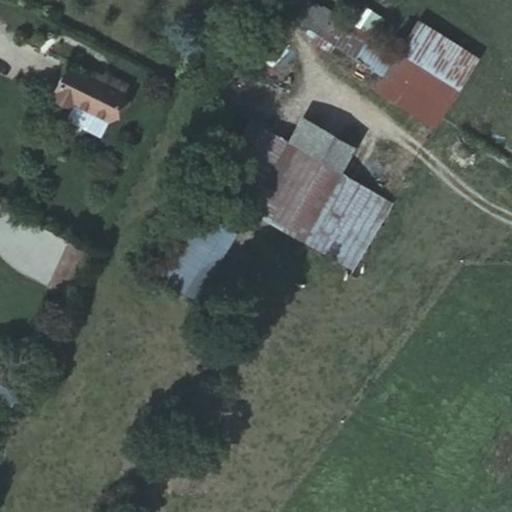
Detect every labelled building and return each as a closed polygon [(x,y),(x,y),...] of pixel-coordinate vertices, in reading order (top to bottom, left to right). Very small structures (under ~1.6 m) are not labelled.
[(383,77),(399,50),(333,10),(331,13),(310,0),(258,0),(306,29),(307,28),(316,34),(311,42),(330,53),(334,48),(383,77)] [(379,82),(438,119),(476,59),(416,22),(399,50),(383,77),(379,82)] [(80,74),(65,103),(84,112),(122,130),(139,94),(119,84),(118,87),(116,92),(108,87),(80,74)] [(109,83),(108,87),(116,92),(118,87),(109,83)] [(84,112),(65,103),(63,108),(82,118),(84,112)] [(212,185),(351,270),(391,203),(335,168),(347,148),(314,126),(297,153),(250,124),(212,185)] [(194,205),(158,270),(187,288),(224,224),(194,205)] [(511,429),(508,427),(484,466),(504,479),(511,465),(511,429)]
